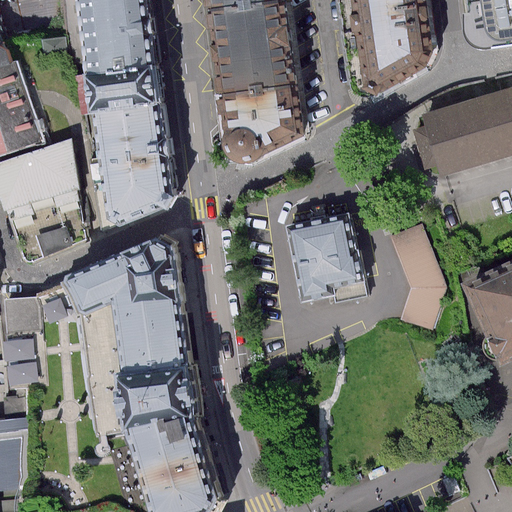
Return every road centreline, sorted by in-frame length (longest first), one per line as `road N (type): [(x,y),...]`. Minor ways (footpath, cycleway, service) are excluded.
road 1 (residential): [(264,511),(237,433),(206,206)]
road 2 (residential): [(460,74),(206,206)]
road 3 (residential): [(206,206),(37,281),(25,277),(0,212)]
road 4 (residential): [(206,206),(178,0)]
